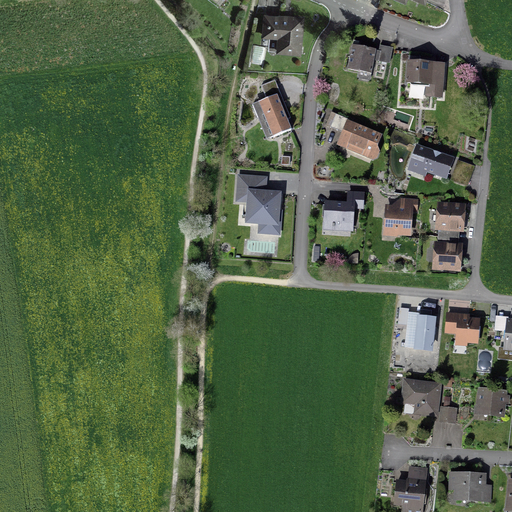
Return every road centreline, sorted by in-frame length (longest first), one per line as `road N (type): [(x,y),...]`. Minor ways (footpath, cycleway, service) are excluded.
road 1 (residential): [(354,9),(316,54),(299,282)]
road 2 (track): [(184,275),(171,511)]
road 3 (track): [(194,511),(208,287)]
road 4 (residential): [(471,296),(299,282)]
road 5 (residential): [(486,162),(471,296)]
road 6 (residential): [(379,451),(511,458)]
